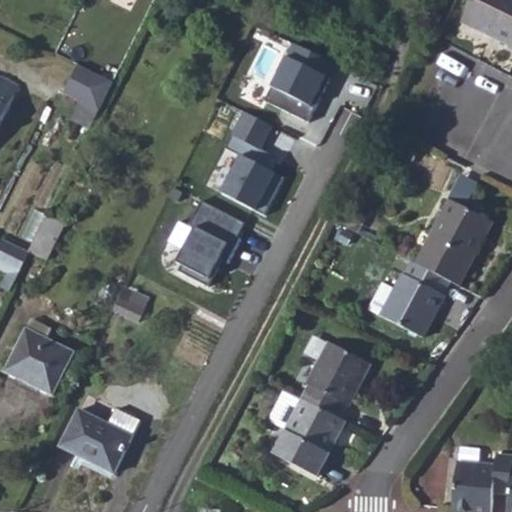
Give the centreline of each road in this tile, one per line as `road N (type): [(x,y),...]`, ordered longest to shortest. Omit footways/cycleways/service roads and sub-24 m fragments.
road 1 (residential): [(334,144),(143,511)]
road 2 (residential): [(511,285),(379,472),(371,511)]
